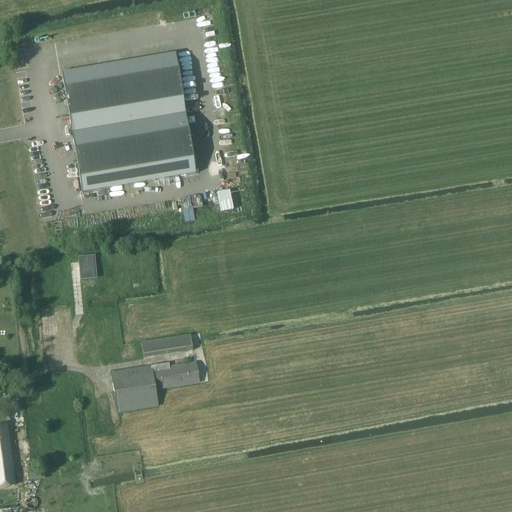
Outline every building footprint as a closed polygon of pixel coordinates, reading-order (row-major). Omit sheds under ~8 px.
[(61,72),(82,193),(195,173),(175,53),(61,72)] [(231,189),(218,191),(222,211),(235,208),(231,189)] [(193,204),(200,204),(199,195),(182,196),(185,220),(194,220),(193,204)] [(86,277),(95,277),(93,257),(79,258),(81,271),(86,271),(86,277)] [(144,353),(193,347),(191,332),(142,339),(144,353)] [(155,390),(199,383),(196,362),(169,366),(169,363),(111,373),(117,413),(157,406),(155,390)] [(0,486),(15,485),(11,455),(9,437),(7,424),(0,425),(0,486)] [(43,469),(26,470),(27,481),(44,479),(43,469)]
